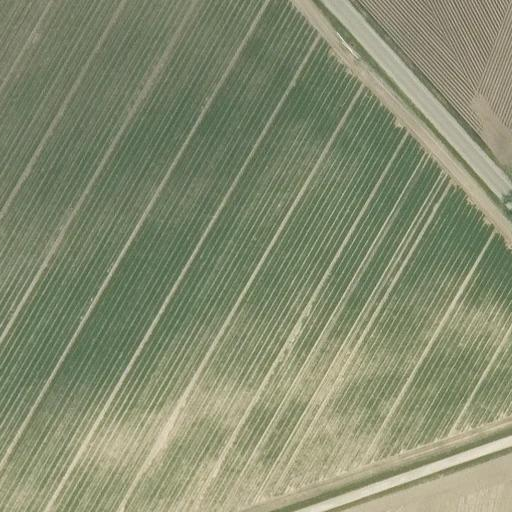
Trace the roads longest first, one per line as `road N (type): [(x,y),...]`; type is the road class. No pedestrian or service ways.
road 1 (unclassified): [(511,201),(332,0)]
road 2 (unclassified): [(315,511),(511,443)]
